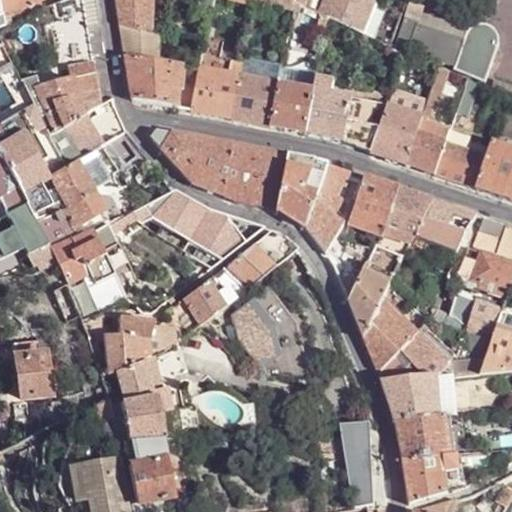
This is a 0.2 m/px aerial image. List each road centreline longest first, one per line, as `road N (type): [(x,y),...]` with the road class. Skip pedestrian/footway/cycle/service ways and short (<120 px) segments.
road 1 (residential): [(129,115),(181,186),(304,245),(330,285),(383,419),(398,511)]
road 2 (residential): [(129,115),(336,155),(511,216)]
